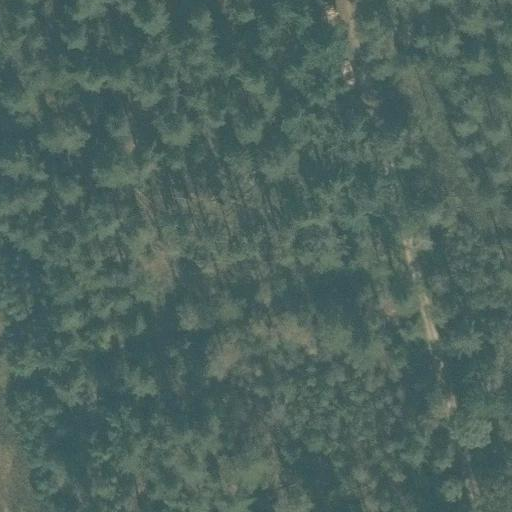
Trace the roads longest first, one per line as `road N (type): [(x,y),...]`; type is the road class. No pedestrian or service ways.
road 1 (track): [(474,511),(410,254)]
road 2 (track): [(410,254),(343,0)]
